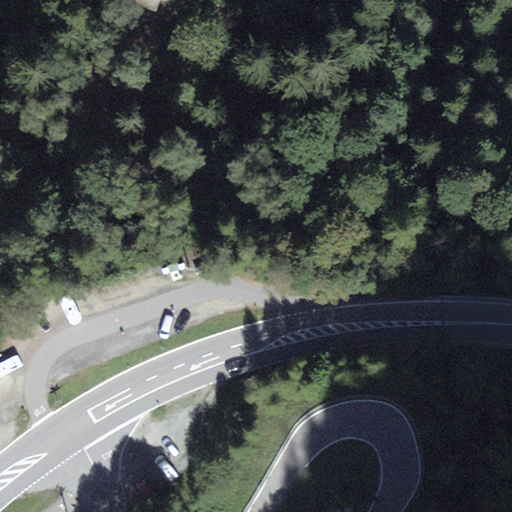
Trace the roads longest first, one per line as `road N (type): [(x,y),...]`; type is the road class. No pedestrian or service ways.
road 1 (secondary): [(80,427),(171,375),(285,338),(386,323),(511,323)]
road 2 (tertiary): [(262,511),(315,434),(348,418),(373,418),(402,458),(385,511)]
